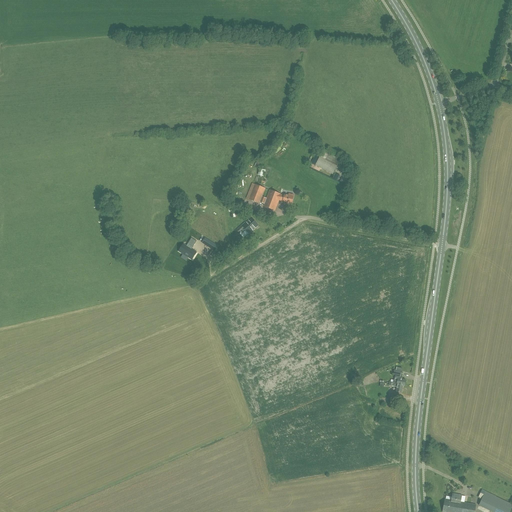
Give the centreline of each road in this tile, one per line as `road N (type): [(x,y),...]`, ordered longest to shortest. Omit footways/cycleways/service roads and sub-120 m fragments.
road 1 (secondary): [(417,511),(415,425),(442,245)]
road 2 (unclassified): [(442,245),(291,212),(266,223)]
road 3 (secondary): [(442,245),(448,176),(439,103)]
